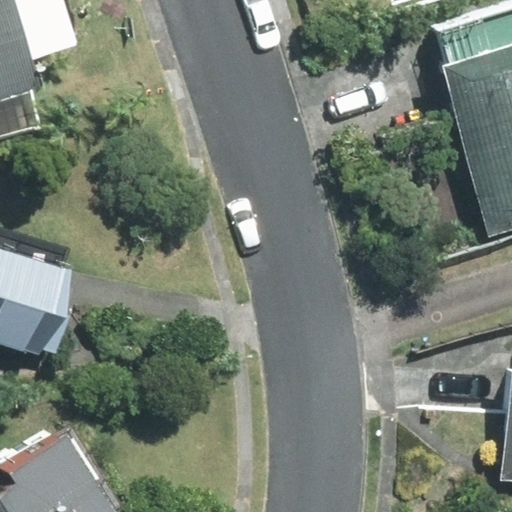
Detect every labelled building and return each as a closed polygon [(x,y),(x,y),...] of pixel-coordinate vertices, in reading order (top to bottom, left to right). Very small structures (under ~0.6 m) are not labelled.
[(0,130),(37,118),(0,9),(0,130)] [(511,35),(420,65),(478,243),(511,231),(511,35)] [(0,238),(0,351),(39,363),(54,314),(39,309),(51,271),(1,255),(6,240),(0,238)] [(511,369),(500,369),(495,478),(511,478),(511,369)] [(0,454),(0,511),(94,511),(46,440),(39,429),(0,454)]
